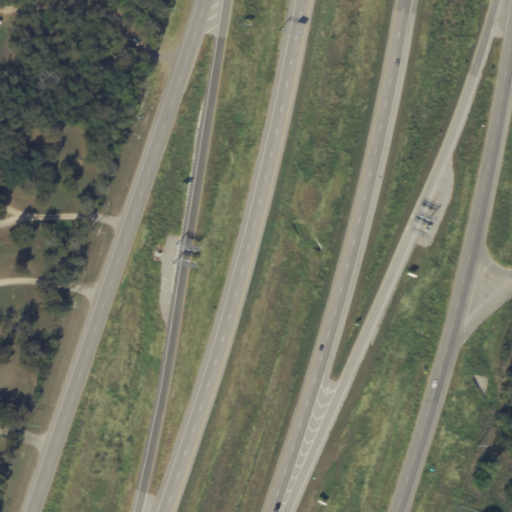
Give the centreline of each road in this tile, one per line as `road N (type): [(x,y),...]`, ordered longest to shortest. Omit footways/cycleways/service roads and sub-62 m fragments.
road 1 (motorway): [(281,511),(414,225),(495,0)]
road 2 (secondary): [(202,0),(25,511)]
road 3 (motorway): [(302,0),(230,309),(165,511)]
road 4 (motorway): [(274,511),(341,284),(404,0)]
road 5 (motorway): [(225,0),(137,511)]
road 6 (secondary): [(397,511),(498,147),(511,37)]
